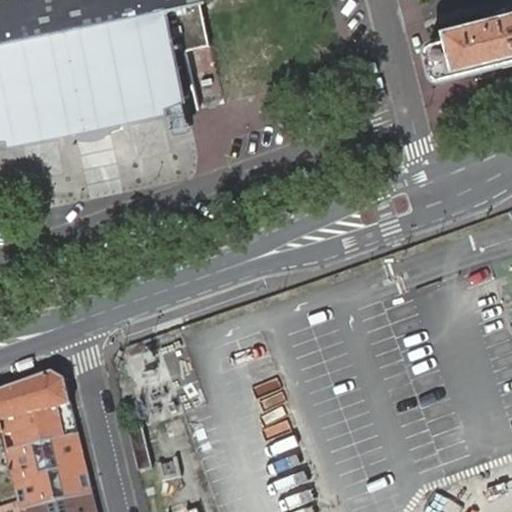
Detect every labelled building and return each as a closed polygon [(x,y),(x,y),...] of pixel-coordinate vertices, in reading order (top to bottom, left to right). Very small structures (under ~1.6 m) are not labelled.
[(0,0),(0,138),(10,138),(12,144),(172,111),(170,105),(196,99),(187,49),(209,44),(201,2),(207,1),(207,0),(0,0)] [(431,46),(438,73),(439,75),(441,76),(444,76),(506,60),(508,67),(511,66),(511,6),(504,8),(506,14),(452,28),(454,36),(435,40),(432,42),(431,46)] [(204,170),(230,158),(223,143),(271,121),(261,97),(186,130),(204,170)] [(131,148),(141,136),(124,123),(115,136),(131,148)] [(67,380),(54,373),(0,392),(0,417),(2,426),(8,452),(79,434),(67,380)] [(0,417),(0,476),(14,474),(8,452),(2,426),(0,417)] [(130,431),(140,473),(154,470),(144,428),(130,431)] [(93,493),(79,434),(8,452),(14,474),(21,503),(22,511),(93,493)] [(97,511),(93,493),(22,511),(97,511)] [(21,503),(0,510),(0,511),(22,511),(21,503)]
